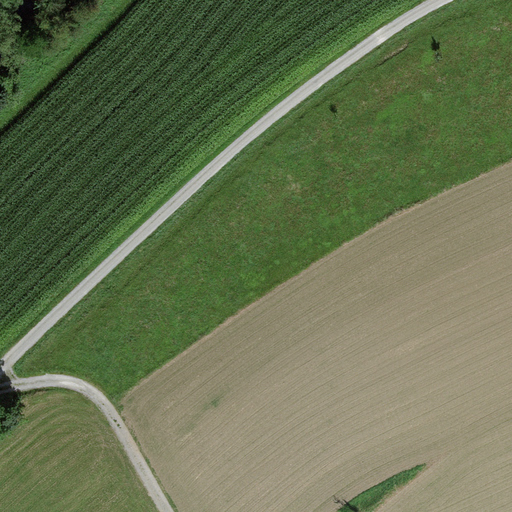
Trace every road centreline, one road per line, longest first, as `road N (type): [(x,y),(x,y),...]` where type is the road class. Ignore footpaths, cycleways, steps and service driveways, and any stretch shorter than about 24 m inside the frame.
road 1 (track): [(0,383),(328,69),(445,0)]
road 2 (track): [(0,399),(33,385),(102,390),(124,412),(182,511)]
